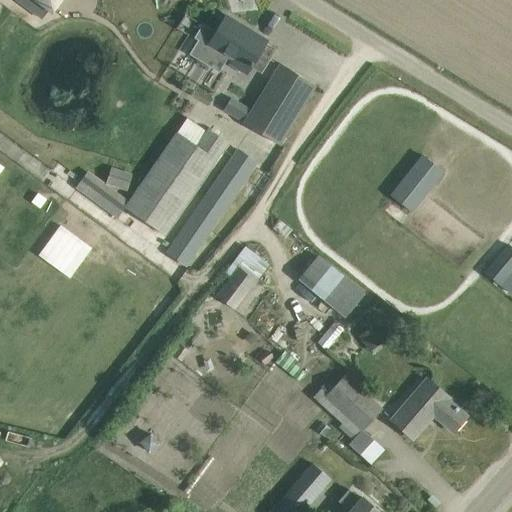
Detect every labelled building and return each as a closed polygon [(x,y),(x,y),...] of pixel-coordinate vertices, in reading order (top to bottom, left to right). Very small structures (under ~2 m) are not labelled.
[(17,0),(42,18),(55,0),(17,0)] [(199,39),(190,54),(218,71),(227,56),(233,59),(231,63),(246,73),(250,67),(261,73),(270,58),(259,52),(266,41),(250,31),(249,32),(242,28),(243,26),(226,16),(216,33),(203,25),(195,37),(199,39)] [(279,145),(315,85),(280,63),(243,123),(279,145)] [(196,145),(176,131),(124,207),(165,235),(229,143),(207,129),(196,145)] [(186,267),(258,162),(238,148),(166,252),(186,267)] [(0,212),(27,171),(15,164),(16,162),(0,152),(0,212)] [(437,166),(423,155),(391,195),(405,205),(437,166)] [(244,192),(254,200),(273,177),(262,169),(244,192)] [(0,224),(0,257),(48,187),(33,177),(0,224)] [(51,190),(0,264),(0,297),(67,201),(51,190)] [(28,404),(68,432),(173,282),(157,270),(158,269),(69,207),(0,305),(0,404),(3,406),(5,403),(21,415),(28,404)] [(511,270),(511,247),(508,244),(485,272),(501,285),(511,270)] [(319,251),(298,270),(346,310),(363,291),(319,251)] [(224,285),(217,295),(227,304),(240,287),(247,292),(256,281),(237,267),(230,276),(224,285)] [(359,336),(370,351),(381,343),(370,328),(359,336)] [(272,363),(297,380),(305,369),(279,352),(272,363)] [(321,388),(312,397),(342,423),(339,427),(353,439),(382,407),(356,384),(360,379),(349,370),(346,374),(345,373),(336,383),(335,383),(326,393),(321,388)] [(448,397),(429,381),(426,378),(390,419),(413,439),(433,415),(452,432),(466,416),(447,399),(448,397)] [(302,511),(331,479),(311,462),(269,511),(302,511)] [(349,511),(379,511),(362,497),(360,499),(348,489),(337,501),(349,511)]
